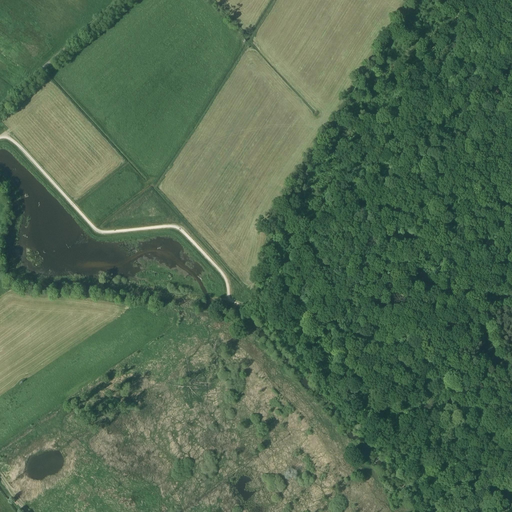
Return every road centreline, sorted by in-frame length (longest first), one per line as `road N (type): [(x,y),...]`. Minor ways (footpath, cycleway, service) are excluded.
road 1 (track): [(471,0),(307,229),(290,267),(293,288)]
road 2 (track): [(293,288),(379,393),(497,472)]
